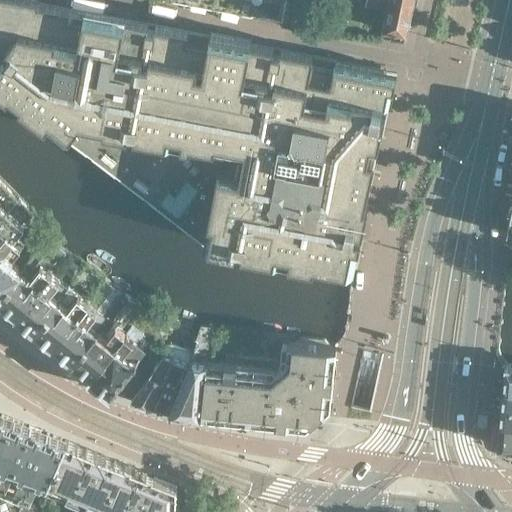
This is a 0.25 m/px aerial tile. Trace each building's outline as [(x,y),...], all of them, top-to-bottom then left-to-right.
[(367,202),(396,69),(336,58),(337,53),(57,0),(0,0),(0,86),(38,115),(38,116),(70,140),(203,242),(327,266),(328,262),(353,267),(362,227),(370,229),(376,204),(367,202)] [(199,0),(219,4),(221,5),(221,4),(232,6),(232,7),(257,12),(258,11),(280,15),(281,15),(281,17),(294,19),(298,0),(199,0)] [(405,33),(410,11),(412,0),(411,0),(365,0),(365,3),(386,7),(381,28),(405,33)] [(0,252),(14,235),(32,212),(0,181),(0,252)] [(0,294),(21,269),(10,259),(24,242),(14,235),(0,252),(0,294)] [(0,302),(14,314),(49,270),(41,263),(31,276),(21,269),(0,294),(0,302)] [(33,330),(58,298),(68,286),(57,278),(58,277),(49,270),(14,314),(13,315),(33,330)] [(52,345),(87,301),(68,286),(58,298),(33,330),(52,345)] [(91,374),(125,331),(144,307),(125,293),(106,317),(72,359),(91,374)] [(72,359),(106,317),(87,301),(52,345),(71,361),(72,359)] [(201,413),(207,358),(210,325),(200,324),(189,358),(168,410),(201,413)] [(110,392),(146,347),(125,331),(91,374),(89,375),(110,392)] [(330,404),(335,358),(336,345),(329,345),(324,339),(294,336),(289,341),(287,340),(287,341),(282,340),(280,360),(225,355),(225,360),(207,358),(201,413),(306,424),(330,404)] [(168,410),(189,358),(163,352),(150,373),(151,373),(163,378),(151,405),(168,410)] [(511,365),(506,365),(503,386),(511,386),(511,365)] [(151,405),(163,378),(151,373),(131,399),(151,405)] [(511,404),(511,386),(503,386),(502,403),(511,404)] [(330,475),(511,498),(511,469),(484,455),(488,414),(472,411),(470,427),(463,445),(451,440),(456,402),(381,393),(376,431),(365,429),(370,411),(350,406),(330,475)] [(511,420),(511,404),(502,403),(500,419),(511,420)] [(0,448),(12,418),(0,413),(0,448)] [(12,470),(30,425),(12,418),(0,448),(0,465),(3,467),(0,475),(0,479),(7,483),(12,470)] [(511,445),(511,420),(500,419),(498,445),(502,445),(511,445)] [(24,489),(48,433),(30,425),(12,470),(21,474),(16,486),(24,489)] [(47,484),(66,440),(48,433),(24,489),(20,499),(30,503),(39,481),(47,484)] [(175,511),(176,484),(70,442),(66,440),(47,484),(116,511),(175,511)] [(0,491),(0,511),(38,511),(37,507),(30,503),(20,499),(0,491)]
